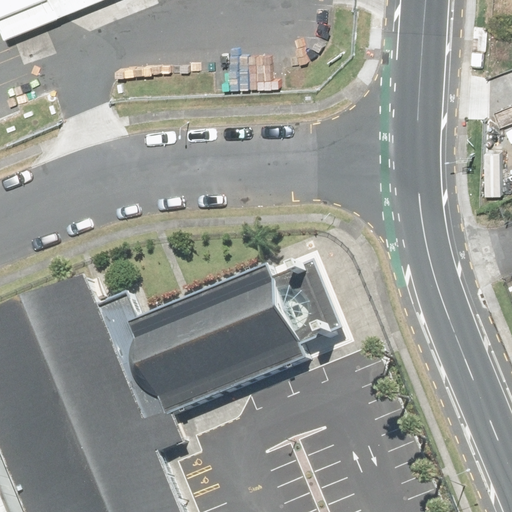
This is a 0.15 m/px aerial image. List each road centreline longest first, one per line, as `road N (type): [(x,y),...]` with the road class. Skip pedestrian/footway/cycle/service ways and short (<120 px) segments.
road 1 (unclassified): [(0,217),(121,176),(416,155)]
road 2 (secondary): [(416,155),(429,258),(511,475)]
road 3 (secondary): [(425,0),(416,155)]
